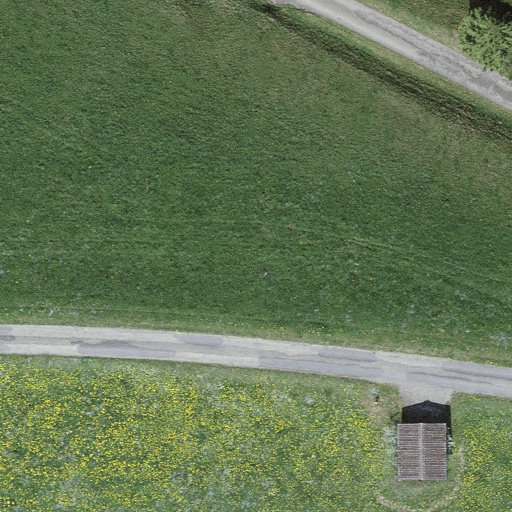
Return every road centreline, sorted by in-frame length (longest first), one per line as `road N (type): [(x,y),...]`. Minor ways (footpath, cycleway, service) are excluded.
road 1 (track): [(511,383),(180,347),(0,343)]
road 2 (track): [(323,0),(511,94)]
